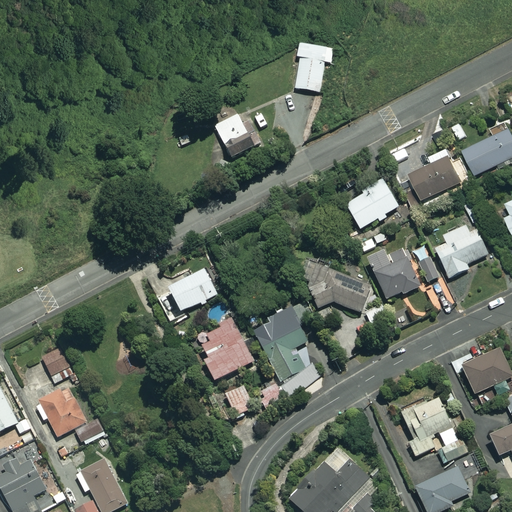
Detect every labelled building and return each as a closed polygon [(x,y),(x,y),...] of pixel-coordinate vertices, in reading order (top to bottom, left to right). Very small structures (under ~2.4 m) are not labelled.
[(334,50),(300,44),(298,59),(301,59),(296,90),(321,94),(325,63),(331,64),(334,50)] [(256,147),(239,116),(216,128),(232,160),(256,147)] [(465,151),(477,177),(500,167),(502,170),(511,165),(511,129),(508,122),(492,129),(496,137),(465,151)] [(464,182),(449,150),(432,158),(435,165),(412,176),(423,201),(464,182)] [(400,208),(384,183),(365,195),(366,197),(347,208),(361,231),(400,208)] [(470,235),(467,228),(444,238),(448,246),(437,251),(449,280),(469,271),(467,266),(488,256),(477,232),(470,235)] [(420,288),(404,252),(388,259),(387,255),(370,263),(387,301),(404,293),(405,295),(420,288)] [(440,278),(431,259),(419,265),(427,284),(440,278)] [(363,314),(372,287),(308,265),(303,281),(314,285),(311,292),(320,311),(334,304),(363,314)] [(219,297),(207,272),(170,290),(183,315),(219,297)] [(309,320),(299,299),(267,316),(271,325),(256,333),(287,395),(306,385),(297,369),(304,366),(296,350),(310,342),(301,324),(309,320)] [(390,322),(383,306),(366,313),(373,329),(390,322)] [(254,363),(233,320),(198,337),(209,360),(206,362),(216,382),(254,363)] [(79,382),(61,349),(43,359),(57,385),(71,377),(74,384),(79,382)] [(511,392),(511,381),(511,380),(511,379),(511,373),(501,351),(463,369),(476,396),(477,396),(482,406),(511,392)] [(285,399),(276,386),(263,395),(264,397),(260,400),(267,411),(285,399)] [(0,433),(19,424),(0,387),(0,433)] [(75,430),(88,425),(69,387),(35,404),(45,422),(49,420),(58,439),(75,430)] [(253,410),(244,389),(227,395),(235,417),(253,410)] [(416,458),(435,450),(438,456),(430,459),(433,466),(441,463),(443,467),(474,454),(468,440),(459,443),(440,399),(403,415),(415,442),(410,445),(416,458)] [(88,425),(75,430),(84,447),(97,440),(102,451),(112,446),(98,420),(88,425)] [(32,430),(27,421),(16,427),(22,437),(32,430)] [(511,427),(490,438),(500,458),(511,452),(511,427)] [(380,511),(367,498),(377,488),(339,450),(290,500),(302,511),(380,511)] [(105,460),(81,473),(82,474),(78,476),(87,493),(91,491),(102,511),(115,511),(128,505),(105,460)] [(21,469),(17,461),(4,468),(8,474),(0,478),(0,485),(14,511),(42,511),(34,497),(47,490),(32,463),(21,469)] [(470,494),(459,470),(416,489),(427,511),(444,511),(452,508),(450,504),(470,494)] [(98,511),(93,502),(76,511),(75,511),(98,511)]
